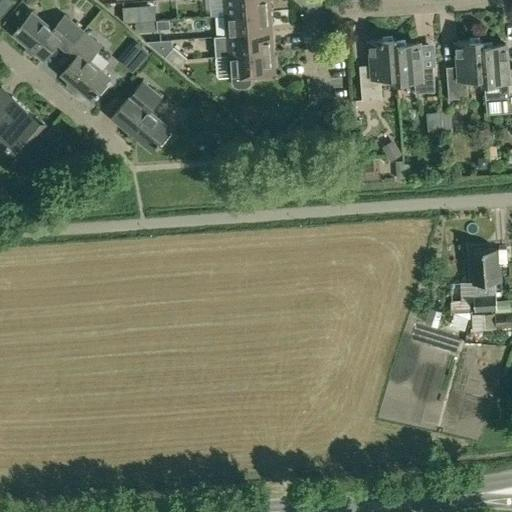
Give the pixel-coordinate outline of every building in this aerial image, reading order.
[(12,0),(0,0),(0,18),(14,2),(12,0)] [(223,0),(224,14),(270,10),(269,0),(223,0)] [(140,20),(139,5),(123,6),(124,21),(140,20)] [(270,10),(224,14),(226,34),(271,31),(270,10)] [(58,42),(68,51),(84,32),(82,31),(64,15),(52,29),(31,11),(14,31),(44,57),(58,42)] [(169,18),(157,19),(158,29),(170,28),(169,18)] [(158,29),(157,19),(144,20),(145,30),(158,29)] [(226,35),(215,36),(216,55),(227,55),(272,51),(271,31),(226,34),(226,35)] [(84,32),(68,51),(75,57),(62,72),(92,98),(109,78),(89,61),(101,47),(84,32)] [(369,39),(371,64),(359,65),(361,99),(381,98),(379,76),(396,75),(393,37),(369,39)] [(394,37),(393,37),(396,75),(396,81),(414,80),(415,92),(434,90),(432,65),(420,66),(418,41),(394,43),(394,37)] [(467,96),(466,78),(482,77),(483,83),(484,83),(481,45),(480,39),(456,40),(458,65),(446,66),(448,98),(467,96)] [(121,63),(133,73),(150,53),(138,42),(121,63)] [(505,43),(481,45),(484,83),(485,99),(510,98),(509,93),(511,92),(511,67),(507,68),(505,43)] [(173,47),(165,57),(171,62),(179,52),(173,47)] [(272,51),(227,55),(229,76),(232,76),(232,80),(234,86),(239,88),(247,87),(251,84),(252,79),(252,74),(274,73),(272,51)] [(179,52),(172,62),(178,67),(186,58),(179,52)] [(141,80),(112,114),(117,119),(115,121),(125,129),(127,127),(151,148),(155,143),(156,145),(159,142),(158,140),(168,129),(169,130),(170,129),(148,110),(160,96),(141,80)] [(0,86),(0,136),(18,153),(44,123),(0,86)] [(450,111),(441,112),(442,131),(452,130),(450,111)] [(383,148),(391,161),(402,155),(393,141),(383,148)] [(477,162),(478,170),(489,169),(488,158),(481,158),(477,162)] [(404,178),(403,164),(403,161),(396,162),(397,179),(404,178)] [(411,164),(403,164),(404,178),(412,178),(411,164)] [(497,248),(471,249),(473,281),(474,281),(476,309),(496,308),(494,280),(501,279),(500,264),(498,264),(497,248)] [(471,317),(470,300),(451,301),(452,318),(471,317)] [(511,324),(511,309),(496,310),(497,325),(511,324)]
